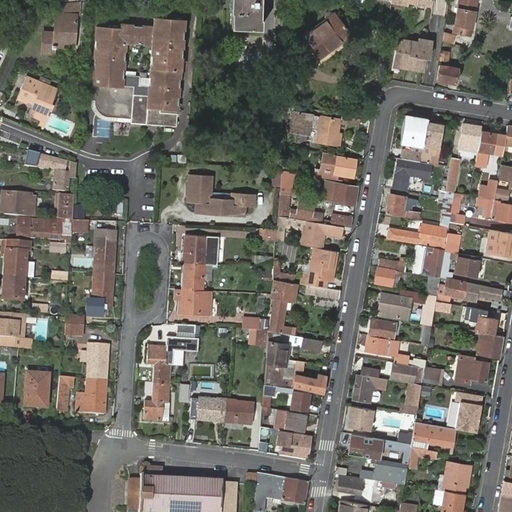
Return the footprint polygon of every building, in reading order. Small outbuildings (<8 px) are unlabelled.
[(235,0),(235,29),(260,30),(261,0),(235,0)] [(458,0),(453,33),(472,36),(478,0),(458,0)] [(423,11),(424,5),(411,3),(411,6),(410,9),(423,11)] [(78,13),(54,12),(53,31),(42,30),(41,54),(56,55),(56,49),(76,51),(78,13)] [(334,12),(303,35),(321,60),(352,37),(334,12)] [(150,26),(119,24),(119,28),(95,28),(91,100),(94,100),(94,103),(97,108),(100,113),(105,118),(127,118),(127,122),(174,124),(180,17),(150,16),(150,26)] [(400,42),(396,42),(394,54),(392,66),(398,67),(421,71),(423,58),(426,59),(429,40),(416,38),(412,57),(404,55),(407,40),(400,39),(400,42)] [(442,50),(440,60),(447,61),(449,51),(442,50)] [(440,65),(437,80),(455,83),(457,68),(440,65)] [(58,88),(27,75),(17,100),(27,104),(31,106),(28,116),(41,122),(39,126),(44,128),(54,104),(52,103),(58,88)] [(293,123),(291,131),(308,134),(309,128),(311,118),(312,116),(312,115),(293,112),(291,122),(293,123)] [(340,123),(341,119),(318,115),(318,117),(316,129),(313,142),(333,146),(336,132),(338,133),(340,123)] [(360,118),(342,115),(341,119),(340,123),(358,125),(360,118)] [(318,117),(312,116),(311,118),(309,128),(316,129),(318,117)] [(423,142),(426,122),(407,120),(404,139),(423,142)] [(442,125),(426,122),(423,142),(422,144),(439,147),(442,125)] [(481,131),(482,127),(462,124),(459,146),(478,149),(481,131)] [(511,126),(506,126),(502,150),(506,150),(507,145),(511,145),(511,126)] [(497,134),(481,131),(478,149),(478,151),(494,153),(497,134)] [(421,152),(421,154),(420,161),(432,164),(435,164),(438,147),(422,144),(421,152)] [(402,149),(401,158),(420,161),(421,154),(421,152),(402,149)] [(324,152),(323,152),(321,169),(315,168),(315,171),(317,171),(316,176),(336,180),(337,174),(353,177),(356,159),(330,154),(330,153),(324,152)] [(43,155),(38,153),(34,167),(40,168),(43,155)] [(64,170),(66,161),(43,155),(40,168),(48,169),(48,167),(64,170)] [(459,157),(450,156),(449,166),(445,191),(453,192),(459,157)] [(401,158),(397,157),(391,188),(407,191),(410,175),(430,179),(432,164),(420,161),(401,158)] [(74,178),(75,163),(69,162),(69,172),(53,170),(52,191),(63,192),(64,188),(67,188),(68,178),(74,178)] [(511,165),(501,164),(499,174),(506,175),(507,169),(511,169),(511,170),(509,187),(511,187),(511,165)] [(280,177),(281,170),(273,170),(272,185),(279,186),(279,184),(280,177)] [(301,181),(302,174),(281,170),(280,177),(279,184),(290,186),(292,180),(301,181)] [(188,173),(186,201),(195,201),(194,211),(243,214),(243,205),(253,205),(254,193),(232,191),(231,199),(209,197),(210,175),(188,173)] [(489,180),(486,198),(494,199),(496,188),(497,181),(489,180)] [(332,198),(335,183),(326,182),(324,196),(332,198)] [(355,206),(358,187),(335,183),(332,198),(324,196),(323,200),(355,206)] [(290,186),(279,184),(279,186),(279,193),(288,195),(297,196),(298,191),(290,189),(290,186)] [(496,188),(494,199),(504,201),(506,189),(496,188)] [(437,226),(447,227),(451,192),(440,191),(437,226)] [(288,195),(279,193),(277,208),(285,210),(288,195)] [(457,214),(461,194),(454,193),(453,199),(451,213),(452,213),(450,221),(463,223),(464,215),(457,214)] [(4,194),(3,214),(33,216),(34,199),(29,198),(29,196),(4,194)] [(57,194),(56,218),(71,219),(73,195),(57,194)] [(403,216),(419,219),(420,212),(410,211),(405,210),(407,196),(390,194),(387,212),(403,215),(403,216)] [(289,210),(287,218),(305,221),(320,223),(321,214),(311,212),(313,201),(297,198),(295,211),(289,210)] [(494,199),(486,198),(485,201),(488,201),(485,218),(511,222),(511,204),(504,203),(504,201),(494,199)] [(285,210),(277,208),(276,216),(287,218),(289,210),(285,210)] [(351,228),(352,218),(332,215),(330,225),(341,227),(351,228)] [(276,216),(275,228),(275,229),(274,241),(282,242),(283,227),(303,230),(301,243),(321,246),(323,232),(340,235),(341,227),(330,225),(320,223),(320,224),(304,222),(305,221),(287,218),(276,216)] [(18,218),(17,238),(27,238),(28,232),(60,235),(61,221),(18,218)] [(71,220),(70,231),(86,231),(86,221),(71,220)] [(391,229),(389,238),(427,244),(428,242),(442,244),(444,231),(442,228),(424,225),(423,234),(391,229)] [(274,241),(275,229),(259,228),(258,240),(274,241)] [(511,236),(507,236),(507,233),(489,230),(488,235),(492,236),(492,241),(490,241),(487,252),(489,252),(508,256),(511,256),(511,251),(511,236)] [(444,249),(457,252),(458,244),(453,243),(454,234),(447,233),(444,249)] [(203,263),(205,263),(206,254),(204,254),(205,236),(184,235),(182,263),(184,263),(203,263)] [(206,254),(205,263),(216,264),(217,236),(205,236),(204,254),(206,254)] [(94,257),(93,274),(112,274),(114,240),(96,239),(95,247),(95,252),(94,257)] [(3,260),(2,275),(19,276),(24,276),(25,241),(1,240),(0,249),(4,249),(3,260)] [(66,254),(66,244),(49,243),(48,253),(66,254)] [(439,277),(444,249),(427,246),(416,244),(411,272),(422,275),(429,276),(434,277),(439,278),(439,277)] [(95,247),(87,247),(86,256),(94,257),(95,252),(95,247)] [(334,269),(337,251),(311,247),(306,275),(300,274),(299,283),(314,285),(325,287),(326,282),(329,282),(331,269),(334,269)] [(475,276),(479,257),(479,255),(457,252),(444,249),(439,277),(446,278),(450,279),(452,272),(447,271),(450,258),(456,259),(454,272),(475,276)] [(508,256),(489,252),(488,259),(507,263),(508,256)] [(379,259),(378,267),(401,271),(405,271),(406,263),(379,259)] [(181,289),(201,290),(203,263),(184,263),(183,273),(181,273),(181,289)] [(378,267),(377,267),(374,282),(393,286),(394,276),(400,277),(401,271),(378,267)] [(112,274),(93,274),(91,299),(86,299),(86,308),(111,309),(112,274)] [(19,276),(2,275),(1,298),(22,300),(24,276),(19,276)] [(423,294),(431,296),(434,277),(429,276),(427,291),(424,290),(423,294)] [(503,289),(450,279),(446,278),(442,295),(476,302),(478,295),(501,300),(503,289)] [(294,301),(296,283),(271,279),(270,292),(270,297),(273,297),(272,305),(284,306),(285,299),(294,301)] [(339,298),(341,289),(325,287),(314,285),(313,294),(339,298)] [(210,315),(211,290),(201,290),(181,289),(173,289),(172,301),(180,301),(179,314),(197,315),(210,315)] [(382,293),(378,317),(390,319),(391,313),(405,316),(407,306),(401,305),(403,297),(382,293)] [(433,312),(434,309),(435,301),(436,300),(428,299),(426,310),(433,312)] [(447,312),(449,304),(435,301),(434,309),(447,312)] [(30,302),(30,311),(47,312),(48,303),(30,302)] [(281,326),(284,306),(272,305),(268,330),(294,334),(295,328),(281,326)] [(14,313),(0,312),(0,335),(19,337),(20,313),(14,313)] [(63,315),(63,316),(63,325),(81,326),(81,316),(63,315)] [(480,332),(493,334),(495,319),(477,316),(474,331),(480,332)] [(260,318),(242,317),(241,327),(259,328),(260,318)] [(371,319),(369,335),(391,339),(393,339),(396,323),(371,319)] [(193,327),(194,325),(174,324),(174,333),(193,334),(193,327)] [(63,325),(62,335),(80,335),(81,326),(63,325)] [(428,345),(431,326),(426,325),(422,344),(428,345)] [(253,344),(263,346),(265,330),(256,329),(253,344)] [(499,359),(503,336),(493,334),(480,332),(479,336),(483,336),(480,352),(476,351),(475,354),(499,359)] [(153,381),(169,382),(169,363),(172,364),(172,349),(196,350),(197,337),(165,335),(164,345),(148,344),(146,363),(154,364),(153,381)] [(391,339),(369,335),(367,349),(389,353),(397,354),(397,353),(399,340),(393,339),(391,339)] [(321,340),(301,336),(299,348),(319,351),(321,340)] [(287,344),(266,341),(263,383),(273,384),(275,366),(285,367),(287,344)] [(87,363),(87,379),(106,380),(107,345),(93,345),(93,354),(88,354),(87,363)] [(87,363),(88,354),(79,353),(78,363),(87,363)] [(424,367),(425,359),(416,358),(415,362),(407,360),(408,355),(397,353),(397,354),(395,362),(415,366),(424,367)] [(473,360),(473,356),(463,355),(458,354),(453,381),(464,383),(465,378),(470,379),(484,382),(487,363),(473,360)] [(385,379),(386,379),(390,380),(393,362),(388,361),(385,379)] [(413,379),(415,366),(395,362),(393,362),(390,380),(400,382),(400,380),(417,383),(417,380),(413,379)] [(363,366),(362,375),(378,378),(380,369),(363,366)] [(425,367),(422,381),(438,384),(440,370),(425,367)] [(27,372),(25,404),(46,406),(48,373),(27,372)] [(323,392),(326,376),(318,375),(316,381),(298,376),(296,386),(312,390),(323,392)] [(379,379),(377,379),(356,375),(352,398),(369,401),(370,393),(371,387),(375,387),(385,388),(386,381),(379,381),(379,379)] [(67,413),(70,377),(56,376),(53,412),(67,413)] [(106,380),(87,379),(86,404),(91,405),(90,414),(104,414),(106,380)] [(169,382),(153,381),(152,399),(144,399),(143,418),(162,419),(163,401),(168,401),(169,382)] [(186,401),(187,384),(180,383),(179,401),(186,401)] [(270,407),(273,385),(263,384),(261,406),(270,407)] [(416,414),(421,386),(410,384),(407,404),(402,403),(400,412),(416,414)] [(423,386),(421,396),(428,397),(430,387),(423,386)] [(294,390),(291,407),(307,410),(309,393),(294,390)] [(481,396),(459,392),(454,429),(456,430),(475,433),(481,396)] [(196,418),(224,420),(225,398),(217,398),(216,399),(197,397),(196,418)] [(225,398),(224,420),(251,423),(253,403),(235,401),(236,399),(225,398)] [(91,405),(86,404),(75,404),(74,413),(90,414),(91,405)] [(360,418),(370,419),(372,409),(351,405),(347,427),(358,428),(359,422),(360,418)] [(276,427),(303,431),(306,415),(291,413),(292,411),(279,409),(276,427)] [(454,429),(414,422),(411,444),(410,447),(411,447),(426,449),(427,442),(453,447),(456,430),(454,429)] [(283,430),(259,427),(259,431),(267,432),(282,435),(280,452),(307,457),(310,436),(283,432),(283,430)] [(258,451),(266,452),(267,432),(259,431),(258,451)] [(382,439),(372,437),(372,439),(351,436),(349,445),(364,447),(362,457),(378,459),(382,439)] [(404,451),(405,442),(385,441),(384,449),(404,451)] [(362,457),(364,447),(349,445),(348,454),(362,457)] [(460,455),(468,456),(470,449),(457,446),(456,454),(460,455)] [(437,451),(426,449),(411,447),(408,467),(415,468),(417,455),(435,458),(437,451)] [(504,469),(503,477),(511,478),(511,458),(510,470),(504,469)] [(404,483),(407,464),(378,459),(376,468),(401,471),(400,478),(372,474),(371,478),(373,478),(381,480),(404,483)] [(139,479),(138,509),(138,511),(140,511),(234,511),(236,482),(219,482),(219,480),(159,477),(160,467),(150,467),(150,464),(148,463),(145,462),(143,463),(140,466),(139,479)] [(444,490),(463,493),(464,485),(466,486),(469,467),(446,463),(441,490),(444,490)] [(308,481),(256,472),(257,473),(256,481),(255,495),(266,497),(304,504),(308,481)] [(256,481),(257,473),(247,473),(246,480),(256,481)] [(340,474),(337,489),(360,493),(363,479),(340,474)] [(127,478),(126,508),(138,509),(139,479),(127,478)] [(379,493),(381,480),(373,478),(370,492),(379,493)] [(511,481),(502,480),(500,493),(511,495),(511,481)] [(444,511),(459,511),(463,493),(444,490),(444,497),(441,511),(444,511)] [(511,511),(511,495),(500,493),(496,511),(511,511)] [(266,497),(255,495),(254,506),(263,508),(266,497)] [(364,511),(366,504),(340,500),(338,511),(364,511)] [(414,511),(416,505),(400,502),(399,511),(404,511),(414,511)]
